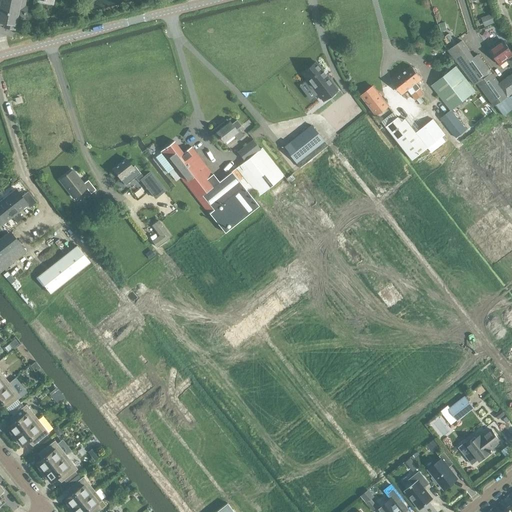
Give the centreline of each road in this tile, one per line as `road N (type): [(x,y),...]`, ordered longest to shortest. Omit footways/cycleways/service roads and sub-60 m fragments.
road 1 (residential): [(174,402),(376,240),(449,330)]
road 2 (residential): [(248,491),(449,330)]
road 3 (tertiary): [(0,53),(219,0)]
road 4 (residential): [(174,402),(81,288)]
